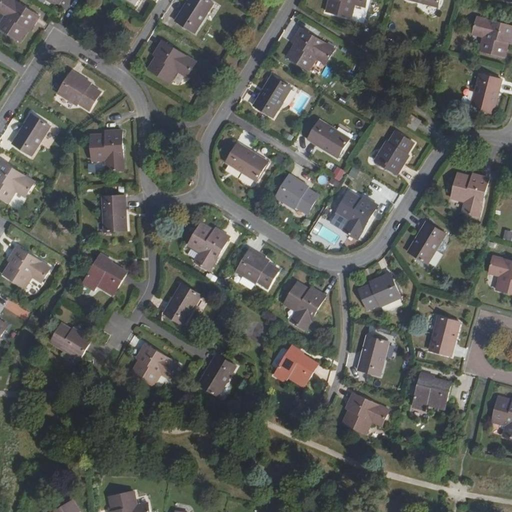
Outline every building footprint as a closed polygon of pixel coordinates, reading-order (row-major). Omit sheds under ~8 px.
[(30,30),(39,17),(13,0),(2,0),(0,3),(0,10),(7,15),(0,25),(0,28),(20,41),(28,28),(30,30)] [(195,33),(214,4),(208,0),(189,0),(177,21),(195,33)] [(366,6),(367,0),(330,0),(327,11),(350,18),(354,3),(366,6)] [(511,43),(511,41),(511,26),(478,18),(474,33),(485,37),(480,51),(504,56),(508,42),(511,43)] [(326,63),(335,49),(301,28),(293,42),(296,44),(288,56),(308,69),(316,56),(326,63)] [(188,76),(196,62),(163,41),(155,54),(157,56),(149,69),(170,82),(178,70),(188,76)] [(90,85),(91,83),(73,71),(59,93),(77,105),(79,103),(90,110),(101,92),(90,85)] [(493,114),(501,79),(480,74),(471,108),(493,114)] [(273,117),(291,87),(273,76),(254,105),(273,117)] [(32,155),(51,126),(32,114),(13,143),(32,155)] [(416,130),(421,121),(413,116),(407,125),(416,130)] [(339,157),(350,138),(320,121),(308,139),(339,157)] [(124,170),(122,131),(106,131),(107,135),(92,135),(93,159),(108,159),(108,170),(124,170)] [(407,153),(413,142),(396,131),(389,143),(387,141),(375,160),(397,174),(409,155),(407,153)] [(257,180),(268,161),(239,143),(227,161),(257,180)] [(27,197),(36,183),(2,161),(0,163),(0,196),(8,202),(16,190),(27,197)] [(479,217),(489,179),(473,175),(472,178),(458,174),(452,197),(466,201),(463,212),(479,217)] [(309,187),(290,175),(276,196),(295,208),(297,206),(308,213),(319,195),(308,189),(309,187)] [(358,238),(379,205),(364,196),(362,199),(351,191),(338,212),(350,219),(344,229),(358,238)] [(105,231),(127,230),(125,196),(104,196),(105,231)] [(428,262),(446,233),(428,221),(410,251),(428,262)] [(209,270),(230,236),(216,227),(214,230),(201,223),(189,243),(202,251),(195,261),(209,270)] [(503,230),(502,239),(510,240),(511,231),(503,230)] [(41,279),(50,265),(16,244),(8,257),(11,259),(2,271),(23,285),(31,272),(41,279)] [(269,263),(270,261),(251,249),(237,271),(257,283),(258,280),(269,287),(280,270),(269,263)] [(102,254),(84,283),(95,289),(99,283),(115,293),(128,272),(111,262),(113,260),(102,254)] [(511,260),(494,256),(490,272),(500,275),(497,289),(511,293),(511,260)] [(381,305),(401,297),(391,273),(371,282),(372,284),(359,289),(367,308),(380,303),(381,305)] [(306,328),(326,295),(312,286),(310,289),(298,282),(285,302),(298,310),(292,320),(306,328)] [(183,325),(201,295),(182,284),(164,313),(183,325)] [(0,333),(8,321),(0,315),(0,333)] [(452,356),(461,323),(439,317),(431,350),(452,356)] [(80,360),(92,339),(75,329),(74,331),(62,324),(52,342),(80,360)] [(380,375),(389,342),(368,337),(359,370),(380,375)] [(170,379),(179,365),(145,344),(137,358),(140,360),(132,372),(153,385),(160,373),(170,379)] [(293,346),(276,375),(286,382),(290,376),(306,386),(319,365),(303,355),(304,353),(293,346)] [(199,384),(218,395),(236,366),(217,355),(199,384)] [(434,379),(435,377),(423,373),(414,407),(426,410),(428,403),(446,408),(452,384),(434,379)] [(383,425),(390,410),(354,394),(347,409),(350,410),(344,423),(366,434),(372,420),(383,425)] [(511,437),(511,400),(500,397),(494,421),(508,425),(505,435),(511,437)] [(137,508),(133,492),(110,497),(113,511),(150,511),(149,506),(137,508)] [(81,510),(74,498),(54,511),(78,511),(81,510)]
